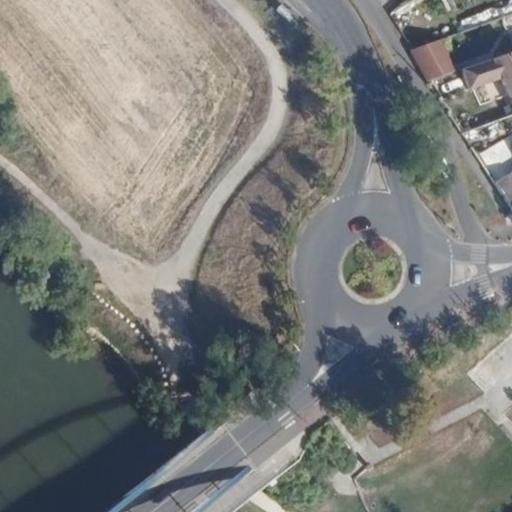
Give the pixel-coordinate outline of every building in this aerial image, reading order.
[(295,14),(281,0),(276,5),(291,19),(295,14)] [(420,82),(452,71),(441,38),(408,49),(420,82)] [(511,53),(489,60),(511,106),(511,53)] [(431,143),(424,133),(415,140),(421,150),(431,143)] [(511,168),(497,179),(511,201),(511,168)]
